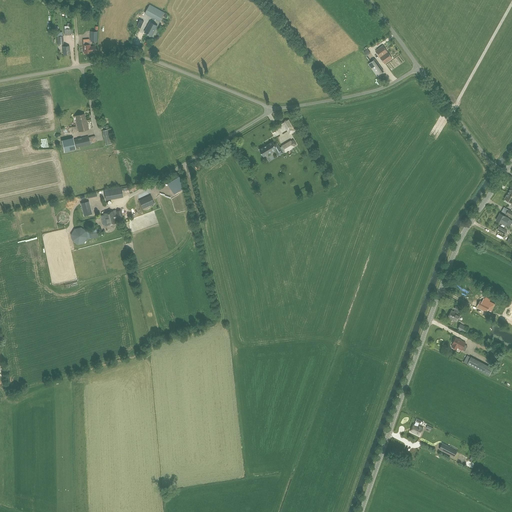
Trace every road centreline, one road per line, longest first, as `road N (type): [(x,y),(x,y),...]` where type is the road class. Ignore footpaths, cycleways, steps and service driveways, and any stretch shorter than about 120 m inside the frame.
road 1 (unclassified): [(417,67),(380,88),(283,108),(141,56),(0,81)]
road 2 (tertiary): [(361,511),(453,253),(505,173)]
road 3 (unclassified): [(505,173),(417,67)]
